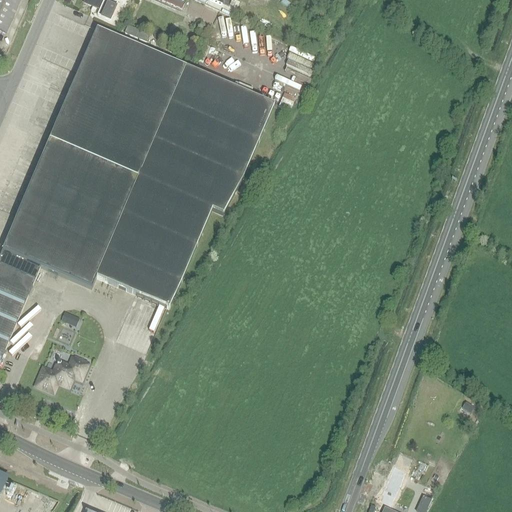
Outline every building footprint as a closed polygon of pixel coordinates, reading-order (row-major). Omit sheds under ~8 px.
[(0,0),(0,32),(6,35),(21,0),(0,0)] [(86,0),(85,4),(100,10),(97,17),(109,22),(117,4),(108,0),(86,0)] [(151,0),(180,12),(181,11),(182,11),(185,5),(182,4),(183,0),(151,0)] [(216,19),(203,13),(200,19),(213,25),(216,19)] [(97,32),(0,258),(0,363),(40,268),(91,291),(96,280),(169,311),(181,285),(212,212),(223,217),(242,181),(274,108),(97,32)] [(162,37),(160,34),(158,33),(155,34),(153,37),(154,40),(157,42),(161,40),(162,37)] [(69,316),(64,314),(61,323),(66,325),(69,316)] [(36,387),(53,394),(57,384),(68,388),(73,377),(80,381),(86,367),(73,361),(69,369),(61,366),(61,365),(58,363),(57,366),(58,367),(54,375),(43,371),(36,387)] [(385,503),(392,485),(381,481),(374,499),(385,503)]
